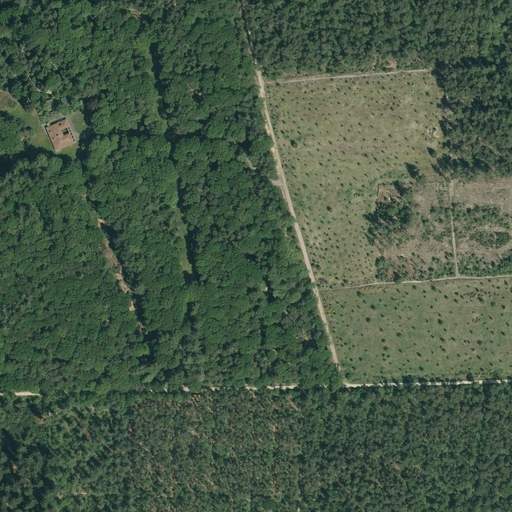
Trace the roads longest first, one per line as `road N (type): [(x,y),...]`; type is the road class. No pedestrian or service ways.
road 1 (track): [(242,0),(342,386)]
road 2 (track): [(0,42),(56,46),(97,130),(233,144),(259,176),(285,184)]
road 3 (track): [(0,393),(301,387)]
road 4 (track): [(261,86),(511,70)]
road 5 (track): [(342,386),(511,380)]
road 6 (track): [(457,281),(450,157)]
